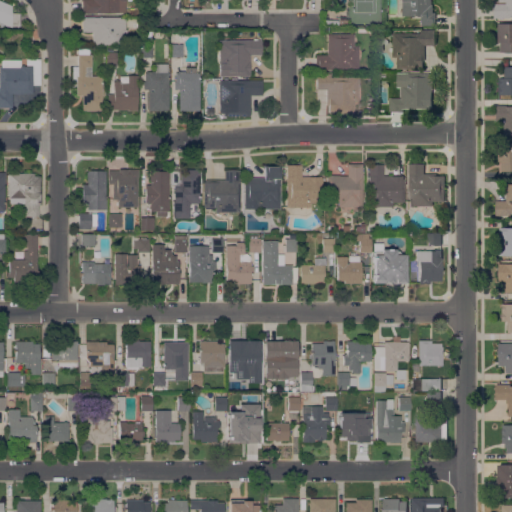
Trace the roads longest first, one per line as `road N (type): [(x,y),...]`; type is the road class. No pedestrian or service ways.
road 1 (residential): [(464,511),(465,0)]
road 2 (residential): [(465,132),(0,139)]
road 3 (residential): [(465,310),(0,311)]
road 4 (residential): [(464,469),(0,469)]
road 5 (residential): [(57,311),(52,44),(43,0)]
